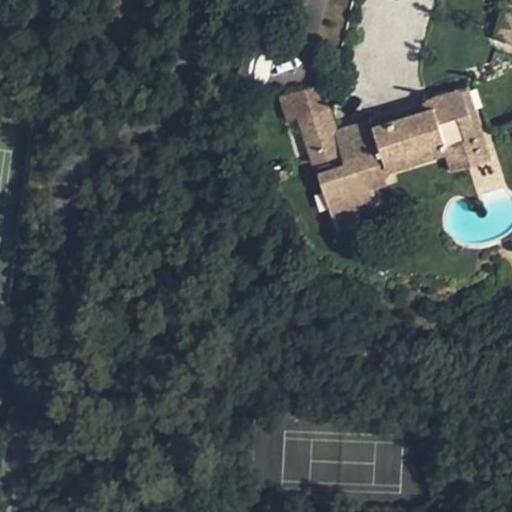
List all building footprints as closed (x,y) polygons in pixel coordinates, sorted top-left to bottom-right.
[(501,12),(494,35),(511,40),(511,15),(509,15),(511,3),(511,0),(499,0),(496,11),(501,12)] [(281,33),(249,27),(246,41),(277,47),(281,33)] [(322,81),(280,94),(287,119),(298,116),(313,162),(342,153),(346,163),(319,171),(331,211),(369,199),(373,197),(376,194),(377,190),(379,185),(376,178),(389,174),(391,172),(389,164),(444,145),(477,134),(462,86),(432,95),(429,97),(426,100),(425,103),(424,108),(373,124),(371,118),(336,128),(322,81)] [(470,84),(462,86),(477,134),(485,132),(470,84)] [(485,132),(477,134),(485,159),(493,156),(485,132)] [(477,134),(444,145),(453,170),(485,159),(477,134)] [(284,169),(271,174),(273,181),(287,177),(284,169)]
